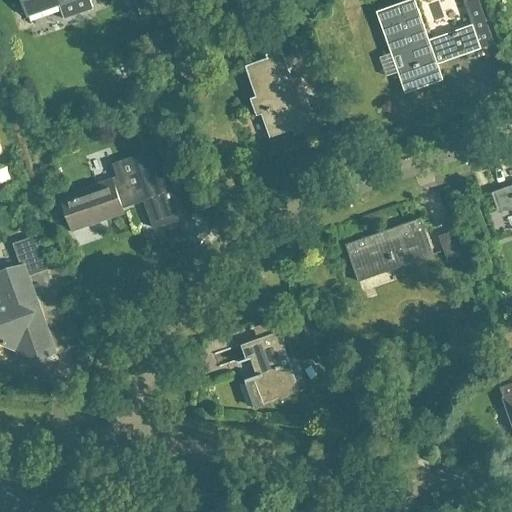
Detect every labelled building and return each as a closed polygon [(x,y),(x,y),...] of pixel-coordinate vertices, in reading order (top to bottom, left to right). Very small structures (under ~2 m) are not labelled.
[(8,0),(13,6),(22,3),(27,16),(58,5),(63,20),(93,9),(89,0),(8,0)] [(414,1),(376,14),(390,54),(379,58),(385,77),(397,73),(403,90),(441,77),(436,64),(494,44),(478,0),(462,0),(471,25),(428,40),(414,1)] [(307,124),(290,74),(296,72),(297,75),(319,68),(309,40),(287,48),(290,54),(283,56),(281,48),(264,54),(266,58),(244,66),(255,96),(249,98),(255,116),(260,114),(269,137),(307,124)] [(238,179),(222,133),(199,142),(215,188),(238,179)] [(188,218),(175,184),(166,188),(153,149),(111,164),(118,183),(61,203),(69,227),(104,215),(133,205),(143,201),(153,231),(188,218)] [(511,185),(492,192),(499,211),(511,206),(511,185)] [(433,255),(420,217),(344,244),(353,271),(357,282),(372,277),(433,255)] [(467,255),(458,229),(438,236),(447,262),(467,255)] [(56,353),(28,275),(45,269),(33,236),(13,243),(21,265),(0,272),(0,344),(15,351),(20,366),(56,353)] [(306,336),(318,331),(317,327),(320,326),(317,318),(314,319),(313,317),(300,322),(306,336)] [(298,391),(278,331),(240,345),(245,359),(237,361),(238,363),(249,359),(255,375),(244,379),(254,408),(306,389),(306,388),(298,391)] [(511,382),(498,387),(511,422),(511,425),(511,382)] [(370,405),(363,384),(349,389),(357,410),(370,405)]
